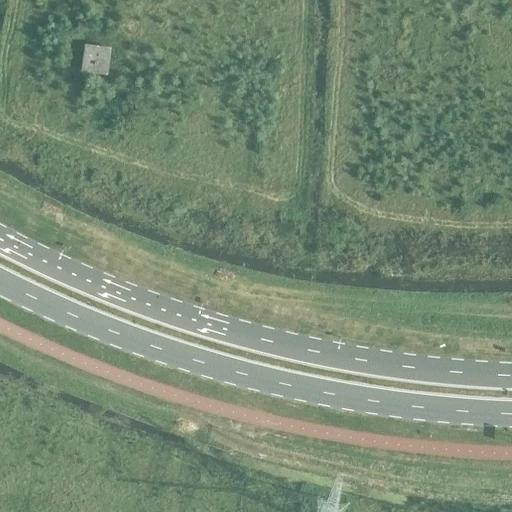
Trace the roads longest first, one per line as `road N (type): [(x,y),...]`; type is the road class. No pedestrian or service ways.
road 1 (secondary): [(511,378),(350,361),(229,332),(123,292),(0,230)]
road 2 (secondary): [(0,282),(226,372),(350,402),(511,416)]
